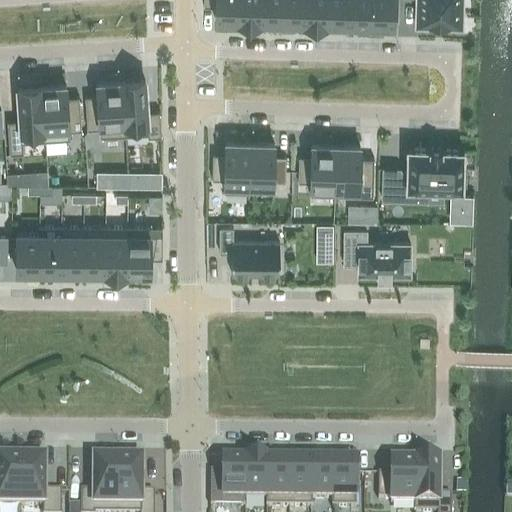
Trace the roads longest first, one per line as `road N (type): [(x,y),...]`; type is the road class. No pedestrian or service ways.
road 1 (residential): [(184,111),(451,113),(453,61),(184,51)]
road 2 (residential): [(444,306),(185,305)]
road 3 (residential): [(186,425),(442,426)]
road 4 (residential): [(185,305),(184,111)]
road 5 (residential): [(0,424),(186,425)]
road 6 (residential): [(185,305),(0,306)]
road 7 (residential): [(184,43),(0,54)]
road 8 (residential): [(186,425),(185,305)]
